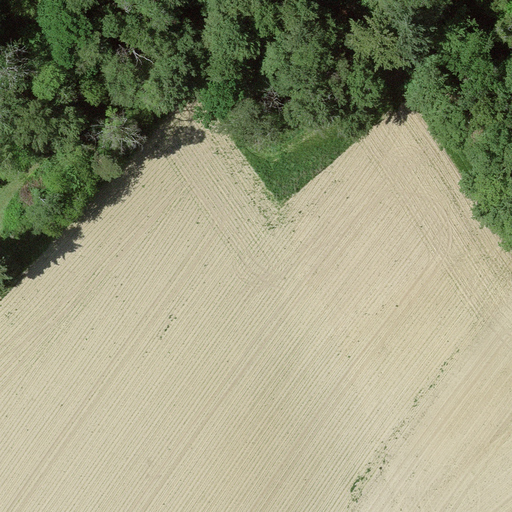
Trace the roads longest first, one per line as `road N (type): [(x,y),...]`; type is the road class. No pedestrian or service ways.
road 1 (track): [(0,212),(17,182),(228,0)]
road 2 (track): [(511,27),(354,0)]
